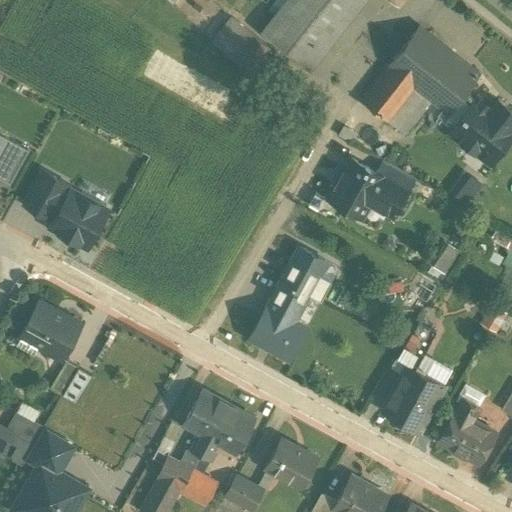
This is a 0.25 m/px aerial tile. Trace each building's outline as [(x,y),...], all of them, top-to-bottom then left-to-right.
[(285,0),(261,31),(309,68),(363,0),(285,0)] [(269,46),(232,17),(212,42),(249,71),(269,46)] [(417,25),(360,98),(404,133),(431,98),(447,111),(448,112),(465,91),(479,73),(417,25)] [(491,107),(476,95),(474,98),(465,91),(448,112),(447,111),(441,118),(451,127),(449,130),(489,161),(511,131),(511,123),(511,122),(511,109),(498,98),(491,107)] [(27,149),(0,133),(0,177),(9,182),(27,149)] [(375,171),(350,157),(328,197),(344,206),(346,203),(361,211),(359,215),(361,216),(369,202),(391,214),(412,175),(382,158),(375,171)] [(48,216),(51,212),(63,190),(66,183),(43,170),(25,203),(48,216)] [(107,209),(70,189),(68,192),(56,215),(50,226),(87,246),(107,209)] [(51,212),(56,215),(68,192),(63,190),(51,212)] [(459,249),(447,241),(432,264),(444,272),(459,249)] [(265,308),(250,335),(290,357),(291,355),(288,353),(302,328),(305,330),(306,328),(289,318),(295,307),(297,309),(307,291),(282,278),(265,308)] [(427,303),(437,284),(427,279),(417,298),(427,303)] [(80,323),(38,300),(19,335),(21,335),(24,330),(41,340),(38,345),(61,358),(80,323)] [(492,302),(484,322),(502,329),(510,310),(492,302)] [(435,330),(417,321),(400,350),(412,357),(419,361),(422,354),(435,330)] [(41,340),(24,330),(21,335),(16,344),(33,354),(38,345),(41,340)] [(399,377),(406,364),(407,365),(412,357),(400,350),(387,370),(399,377)] [(419,361),(412,357),(407,365),(406,364),(399,377),(382,409),(418,428),(451,369),(422,354),(419,361)] [(66,359),(50,387),(62,394),(78,366),(66,359)] [(228,402),(202,388),(183,423),(202,434),(197,442),(194,441),(190,449),(199,454),(228,402)] [(511,389),(500,408),(511,415),(511,389)] [(461,401),(456,410),(455,410),(438,439),(478,461),(494,432),(471,419),(476,410),(475,405),(465,400),(461,401)] [(254,416),(228,402),(199,454),(200,454),(209,459),(214,451),(211,450),(216,441),(235,451),(254,416)] [(43,425),(15,410),(8,423),(17,428),(14,434),(32,444),(43,425)] [(0,453),(12,431),(0,424),(0,453)] [(40,461),(56,471),(71,446),(44,430),(30,457),(39,463),(40,461)] [(317,457),(280,436),(264,466),(301,486),(317,457)] [(190,449),(186,447),(178,461),(191,468),(192,469),(200,454),(199,454),(190,449)] [(178,461),(167,455),(156,476),(156,477),(179,489),(180,489),(191,468),(178,461)] [(14,507),(22,511),(72,511),(86,488),(56,471),(40,461),(39,463),(14,507)] [(192,469),(191,468),(180,489),(205,503),(216,482),(192,469)] [(263,489),(235,474),(224,494),(252,509),(263,489)] [(371,486),(350,474),(336,500),(332,506),(333,507),(342,511),(378,511),(388,495),(387,494),(386,495),(371,487),(371,486)] [(166,511),(179,489),(156,477),(138,510),(142,511),(166,511)] [(321,492),(309,511),(330,511),(333,507),(332,506),(336,500),(321,492)] [(426,511),(411,503),(405,511),(426,511)]
